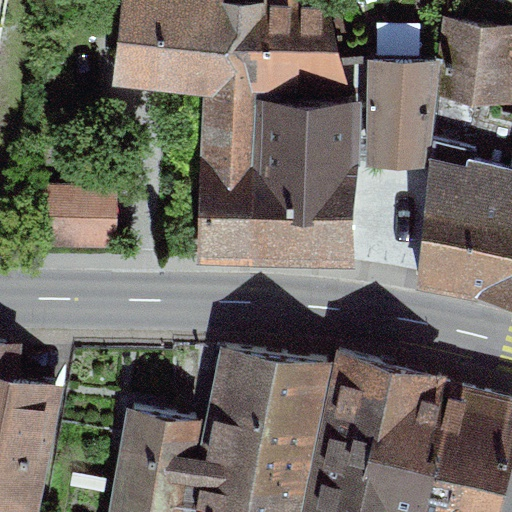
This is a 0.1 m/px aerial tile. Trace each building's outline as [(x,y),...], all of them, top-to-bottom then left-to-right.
[(130,0),(123,73),(210,83),(204,252),(261,255),(262,200),(252,201),(255,97),(280,98),(281,84),(348,83),(329,0),(130,0)] [(508,98),(511,68),(511,23),(449,16),(441,89),(489,96),(508,98)] [(372,55),(371,154),(426,154),(437,53),(372,55)] [(441,89),(421,272),(511,294),(511,127),(509,130),(508,141),(496,138),(499,126),(482,121),(489,96),(441,89)] [(262,200),(261,255),(353,260),(359,96),(280,98),(255,97),(252,201),(262,200)] [(128,187),(50,184),(48,246),(126,248),(128,187)] [(0,499),(35,506),(58,381),(14,372),(15,341),(0,339),(0,499)] [(299,511),(331,355),(227,343),(205,453),(195,508),(216,511),(299,511)] [(423,456),(443,375),(343,349),(307,509),(311,511),(419,511),(434,459),(423,456)] [(491,511),(511,445),(511,393),(443,375),(423,456),(434,459),(419,511),(491,511)] [(193,452),(200,414),(136,403),(116,511),(181,511),(182,505),(195,508),(205,453),(193,452)]
